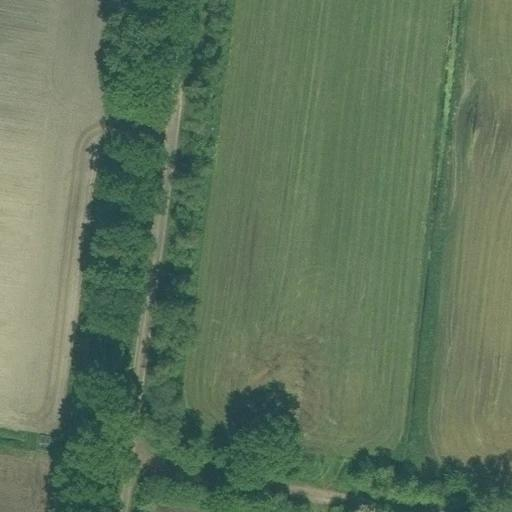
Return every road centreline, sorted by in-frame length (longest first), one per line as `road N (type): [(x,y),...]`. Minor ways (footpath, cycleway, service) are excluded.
road 1 (unclassified): [(121,511),(186,0)]
road 2 (track): [(432,511),(127,462)]
